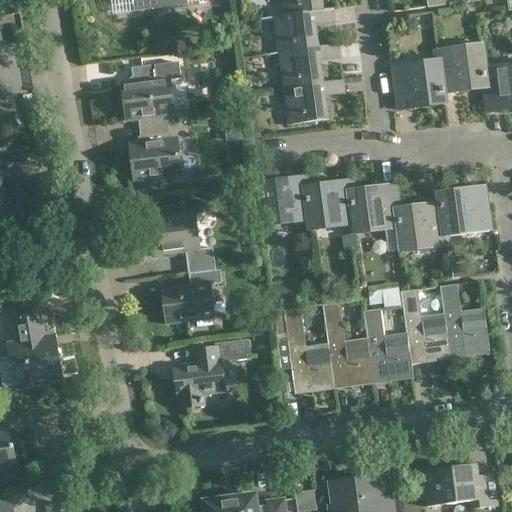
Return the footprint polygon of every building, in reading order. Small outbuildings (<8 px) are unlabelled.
[(132,0),(134,12),(157,9),(155,0),(132,0)] [(155,0),(157,9),(187,5),(186,0),(155,0)] [(319,12),(317,0),(285,0),(287,15),(287,16),(313,13),(319,12)] [(314,48),(311,26),(315,25),(313,13),(287,16),(287,15),(274,17),(275,31),(279,30),(282,52),(278,53),(279,54),(318,49),(318,47),(314,48)] [(438,65),(440,75),(441,75),(453,73),(456,89),(485,85),(483,68),(484,68),(481,49),(452,53),(451,48),(436,50),(438,65)] [(319,84),(316,62),(320,61),(318,49),(279,54),(280,67),(284,66),(287,88),(283,89),(323,84),(323,83),(319,84)] [(180,78),(179,63),(134,68),(136,84),(122,85),(126,121),(140,119),(140,120),(168,116),(174,115),(169,79),(180,78)] [(440,75),(438,65),(410,68),(409,64),(394,66),(397,90),(411,89),(413,105),(444,101),(441,75),(440,75)] [(483,68),(485,85),(486,93),(500,91),(502,107),(511,105),(511,68),(499,70),(498,66),(484,68),(483,68)] [(283,89),(285,103),(289,102),(292,125),(324,121),(321,98),(325,97),(323,84),(283,89)] [(235,94),(221,95),(223,107),(236,105),(235,94)] [(168,116),(140,120),(143,143),(129,145),(134,181),(181,175),(177,139),(171,140),(168,116)] [(306,197),(293,199),(291,183),(260,187),(265,223),(294,219),(295,224),(309,222),(310,222),(307,197),(306,197)] [(350,201),(338,203),(335,187),(305,191),(306,197),(307,197),(310,222),(309,222),(310,227),(339,223),(340,228),(354,226),(355,226),(351,201),(350,201)] [(397,205),(383,207),(380,191),(350,195),(350,201),(351,201),(355,226),(354,226),(355,231),(384,227),(385,232),(399,230),(400,230),(397,213),(398,212),(397,205)] [(486,207),(472,209),(469,192),(439,197),(442,223),(443,223),(444,233),(445,233),(473,229),(474,234),(489,232),(486,207)] [(442,223),(430,225),(427,209),(398,212),(397,213),(400,230),(399,230),(402,249),(432,245),(433,249),(447,247),(445,233),(444,233),(443,223),(442,223)] [(152,257),(185,252),(188,275),(215,271),(212,248),(199,250),(194,213),(147,219),(152,257)] [(221,284),(220,270),(215,271),(188,275),(190,286),(162,290),(166,325),(214,319),(210,285),(221,284)] [(280,285),(268,287),(271,303),(282,302),(280,285)] [(456,285),(440,287),(444,318),(445,318),(447,335),(448,335),(451,356),(451,360),(459,359),(458,351),(465,350),(465,354),(490,351),(484,313),(461,316),(461,312),(460,312),(456,285)] [(445,318),(444,318),(422,321),(421,318),(417,291),(401,293),(407,337),(407,340),(408,340),(412,365),(420,364),(419,356),(425,355),(426,359),(451,356),(448,335),(447,335),(445,318)] [(367,342),(346,345),(345,342),(344,342),(339,304),(322,306),(328,348),(330,365),(332,364),(334,383),(349,382),(349,384),(374,380),(373,374),(371,359),(370,360),(367,342)] [(62,374),(56,346),(45,348),(37,305),(13,310),(19,343),(11,344),(13,354),(9,354),(10,357),(0,358),(0,371),(3,388),(15,385),(15,389),(49,383),(48,377),(62,374)] [(283,311),(272,313),(280,370),(291,369),(291,370),(307,368),(310,389),(335,386),(334,383),(332,364),(330,365),(328,348),(306,351),(306,347),(305,347),(300,309),(283,311)] [(407,337),(384,340),(384,337),(383,337),(380,310),(363,312),(368,342),(367,342),(370,360),(371,359),(373,374),(388,372),(389,379),(413,375),(412,365),(408,340),(407,340),(407,337)] [(215,345),(216,349),(195,351),(197,365),(174,368),(177,398),(180,398),(181,409),(203,406),(202,395),(225,392),(221,363),(251,359),(248,340),(215,345)] [(13,445),(10,446),(7,433),(0,433),(0,472),(2,472),(2,469),(17,466),(13,445)] [(478,477),(477,470),(448,474),(447,469),(427,471),(430,493),(425,493),(427,506),(431,505),(432,507),(471,502),(472,510),(498,507),(493,475),(478,477)] [(329,484),(332,507),(328,507),(329,511),(393,511),(392,498),(381,500),(378,478),(329,484)] [(205,511),(286,511),(284,499),(266,501),(267,506),(257,507),(255,495),(204,502),(205,511)] [(12,511),(11,500),(0,502),(0,511),(12,511)]
